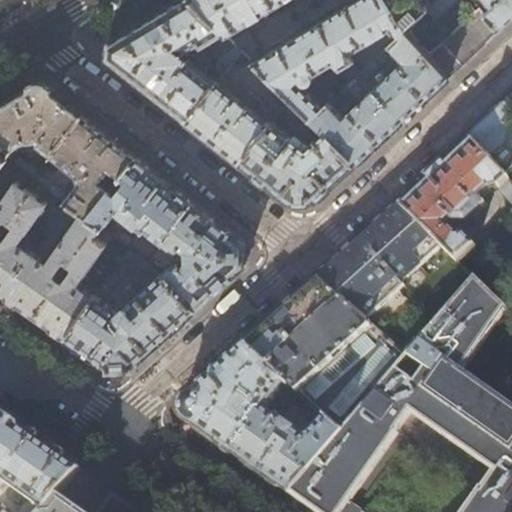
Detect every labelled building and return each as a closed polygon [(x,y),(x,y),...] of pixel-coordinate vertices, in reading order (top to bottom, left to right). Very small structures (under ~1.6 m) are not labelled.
[(223,74),(243,50),(191,0),(180,0),(148,20),(108,43),(107,59),(153,95),(186,121),(218,81),(185,54),(200,45),(202,48),(207,45),(222,60),(218,64),(217,70),(223,74)] [(349,55),(390,31),(396,41),(406,31),(387,0),(191,0),(243,50),(278,85),(291,98),(306,112),(313,119),(330,103),(333,100),(335,98),(330,92),(319,102),(302,84),(304,83),(306,84),(307,84),(309,85),(310,84),(312,84),(313,83),(314,81),(315,80),(315,78),(315,76),(334,64),(341,71),(349,85),(360,74),(349,55)] [(473,55),(499,30),(511,18),(511,0),(387,0),(406,31),(407,32),(427,13),(434,21),(451,4),(446,0),(481,0),(491,9),(489,10),(484,6),(479,10),(475,4),(471,7),(474,11),(474,12),(469,7),(467,7),(466,8),(430,41),(415,27),(408,33),(450,77),(473,55)] [(396,41),(389,47),(403,62),(388,76),(382,70),(369,83),(404,120),(428,97),(450,77),(408,33),(407,32),(406,31),(396,41)] [(387,58),(383,53),(360,74),(365,79),(387,58)] [(360,103),(344,118),(330,103),(313,119),(325,132),(357,163),(381,141),(404,120),(369,83),(365,79),(360,74),(349,85),(335,98),(333,100),(337,105),(350,93),(360,103)] [(254,100),(249,106),(245,103),(249,97),(244,93),(240,98),(223,84),(227,79),(223,75),(218,81),(186,121),(213,142),(239,163),(271,123),(254,110),(258,104),(254,100)] [(284,106),(291,98),(278,85),(271,95),(284,106)] [(48,88),(34,87),(9,102),(0,107),(0,156),(4,159),(12,148),(23,142),(34,142),(38,145),(37,147),(50,157),(51,156),(83,115),(65,101),(48,88)] [(298,120),(306,112),(291,98),(284,106),(283,108),(298,120)] [(511,114),(505,107),(488,123),(470,140),(511,185),(511,114)] [(110,137),(83,115),(51,156),(75,176),(78,183),(68,197),(62,193),(58,198),(88,218),(136,157),(110,137)] [(325,132),(309,147),(274,119),(271,123),(239,163),(265,183),(290,203),(315,199),(357,163),(325,132)] [(473,245),(463,234),(455,234),(446,225),(450,220),(452,222),(461,223),(482,204),(477,198),(485,190),(496,187),(496,189),(511,206),(511,185),(470,140),(435,173),(400,206),(455,261),(473,245)] [(37,174),(38,172),(17,157),(12,164),(33,179),(37,174)] [(162,241),(193,202),(166,181),(136,157),(88,218),(104,228),(113,216),(118,219),(121,214),(144,231),(146,230),(161,242),(162,241)] [(0,168),(0,290),(26,309),(66,337),(129,246),(127,245),(118,238),(104,228),(88,218),(58,198),(56,196),(32,180),(33,179),(12,164),(6,160),(0,168)] [(56,196),(59,191),(37,174),(33,179),(32,180),(56,196)] [(244,267),(243,241),(218,222),(193,202),(162,241),(174,251),(177,250),(180,246),(187,251),(187,260),(182,265),(179,262),(176,262),(165,272),(196,309),(220,288),(244,267)] [(408,356),(473,280),(455,261),(400,206),(360,242),(318,280),(408,356)] [(497,222),(492,217),(485,224),(489,229),(497,222)] [(127,245),(132,238),(123,232),(118,238),(127,245)] [(128,270),(140,253),(129,246),(66,337),(85,350),(109,367),(134,365),(196,309),(165,272),(160,267),(150,260),(131,280),(141,291),(120,310),(103,298),(114,282),(116,283),(126,269),(128,270)] [(408,356),(318,280),(288,307),(245,346),(285,382),(308,403),(343,433),(397,369),(408,357),(408,356)] [(511,511),(511,408),(462,373),(505,311),(473,280),(408,356),(408,357),(423,367),(413,381),(397,369),(343,433),(290,496),(313,511),(511,511)] [(243,430),(257,411),(266,410),(285,382),(245,346),(181,404),(178,418),(204,437),(217,446),(232,456),(246,434),(243,430)] [(309,432),(302,435),(280,420),(282,416),(273,409),(266,410),(257,411),(243,430),(246,434),(232,456),(235,458),(257,473),(261,476),(290,496),(343,433),(308,403),(298,405),(310,415),(312,417),(313,415),(319,420),(309,432)] [(0,478),(44,510),(80,469),(31,434),(4,415),(0,413),(0,478)] [(213,452),(217,446),(204,437),(178,418),(178,428),(213,452)] [(250,481),(257,473),(235,458),(229,466),(250,481)] [(141,511),(80,469),(44,510),(42,511),(141,511)] [(24,511),(15,503),(6,511),(24,511)]
